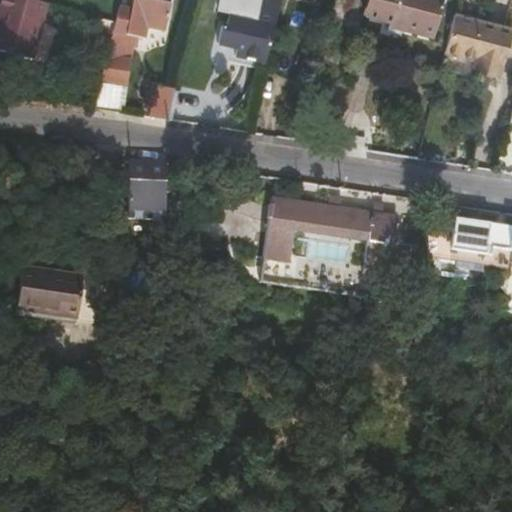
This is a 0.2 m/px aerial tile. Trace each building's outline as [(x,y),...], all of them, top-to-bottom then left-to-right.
[(46,2),(38,0),(0,0),(0,48),(33,57),(46,2)] [(97,79),(124,83),(131,33),(141,35),(144,23),(163,28),(170,2),(161,0),(131,0),(130,5),(117,2),(113,20),(107,39),(97,79)] [(266,61),(277,13),(255,6),(257,0),(219,0),(218,6),(230,9),(227,25),(222,24),(218,41),(236,46),(234,53),(266,61)] [(364,0),(362,9),(399,19),(397,24),(432,32),(440,0),(364,0)] [(505,48),(511,25),(453,10),(444,49),(474,57),(472,68),(496,74),(499,61),(497,57),(499,47),(505,48)] [(98,16),(93,35),(107,39),(113,20),(98,16)] [(120,111),(124,83),(97,79),(91,106),(120,111)] [(158,82),(150,111),(166,115),(173,87),(158,82)] [(164,196),(165,162),(130,160),(129,193),(164,196)] [(396,216),(271,196),(258,285),(382,305),(396,216)] [(425,227),(426,256),(487,264),(490,244),(511,248),(511,226),(450,217),(449,230),(425,227)] [(26,265),(19,307),(79,317),(86,275),(26,265)]
